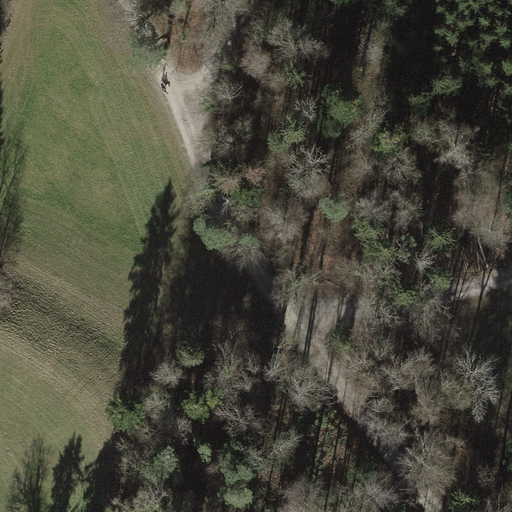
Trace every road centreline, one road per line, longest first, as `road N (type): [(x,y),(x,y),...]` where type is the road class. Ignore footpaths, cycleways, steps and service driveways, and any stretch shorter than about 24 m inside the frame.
road 1 (track): [(286,311),(121,0)]
road 2 (track): [(286,311),(437,511)]
road 3 (track): [(511,265),(412,297),(286,311)]
road 4 (track): [(511,398),(412,297)]
road 5 (track): [(175,97),(256,0)]
